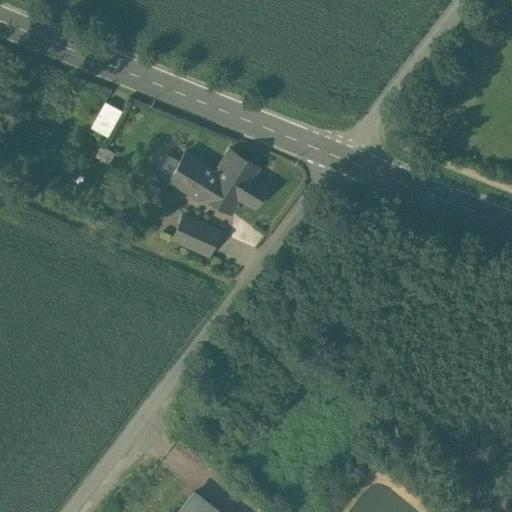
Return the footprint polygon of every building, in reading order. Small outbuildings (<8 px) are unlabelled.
[(105,102),(91,127),(106,135),(120,110),(105,102)] [(102,147),(96,157),(107,163),(113,153),(102,147)] [(258,167),(228,149),(214,172),(200,194),(201,195),(230,212),(239,198),(253,206),(265,186),(251,178),(258,167)] [(214,172),(183,153),(178,162),(167,178),(199,198),(201,195),(200,194),(214,172)] [(166,155),(161,156),(155,166),(156,171),(167,178),(178,162),(166,155)] [(217,231),(182,216),(172,238),(207,254),(217,231)] [(308,473),(283,454),(263,479),(288,499),(308,473)] [(261,482),(255,489),(264,496),(269,489),(261,482)] [(216,511),(193,493),(177,511),(216,511)]
